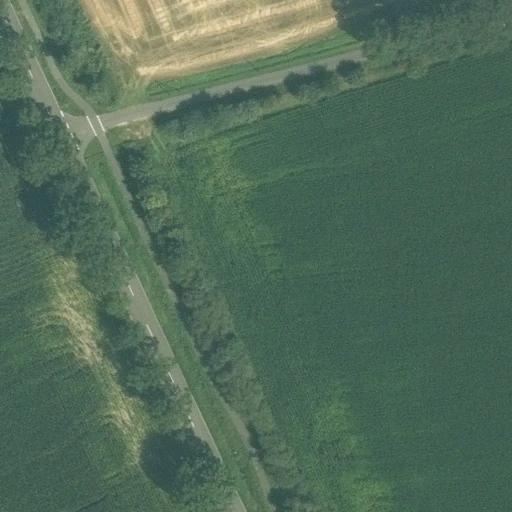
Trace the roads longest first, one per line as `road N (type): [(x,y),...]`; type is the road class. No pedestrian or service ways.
road 1 (unclassified): [(511,19),(60,139)]
road 2 (tertiary): [(233,511),(60,139)]
road 3 (tertiary): [(60,139),(0,9)]
